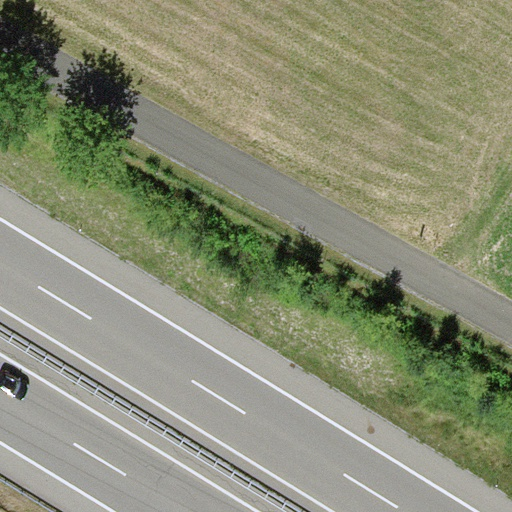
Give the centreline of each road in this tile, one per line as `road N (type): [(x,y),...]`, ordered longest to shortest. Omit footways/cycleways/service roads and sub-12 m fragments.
road 1 (track): [(437,281),(0,39)]
road 2 (motorway): [(407,511),(0,260)]
road 3 (motorway): [(0,398),(185,511)]
road 4 (track): [(437,281),(511,174)]
